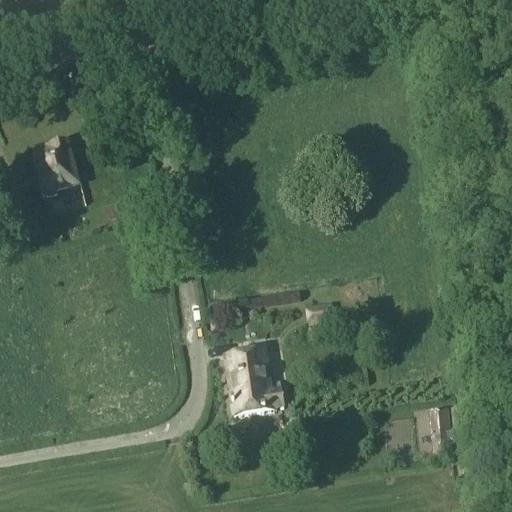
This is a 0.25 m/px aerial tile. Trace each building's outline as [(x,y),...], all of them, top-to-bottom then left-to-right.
[(50,155),(35,159),(46,200),(56,197),(55,193),(76,188),(66,148),(49,152),(50,155)] [(106,210),(109,221),(119,219),(116,208),(106,210)] [(332,307),(307,311),(308,330),(336,327),(332,307)] [(265,355),(224,361),(233,420),(273,414),(273,413),(283,412),(280,392),(270,394),(265,355)] [(448,413),(428,415),(430,435),(441,434),(441,438),(450,438),(448,413)] [(477,455),(475,434),(455,436),(457,457),(477,455)]
